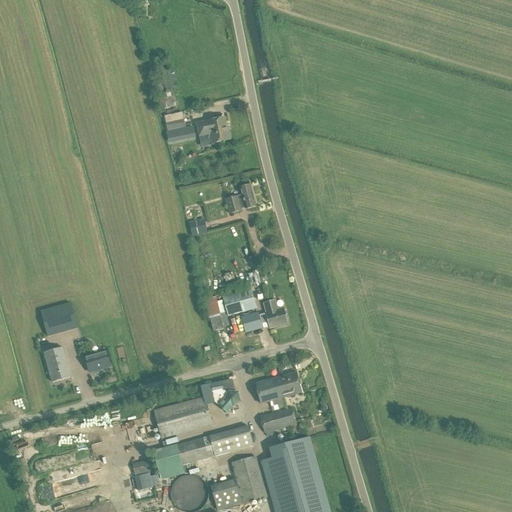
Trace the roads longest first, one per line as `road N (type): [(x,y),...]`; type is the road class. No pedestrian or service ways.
road 1 (unclassified): [(316,339),(272,187),(232,0)]
road 2 (unclassified): [(316,339),(0,426)]
road 3 (unclassified): [(368,511),(316,339)]
